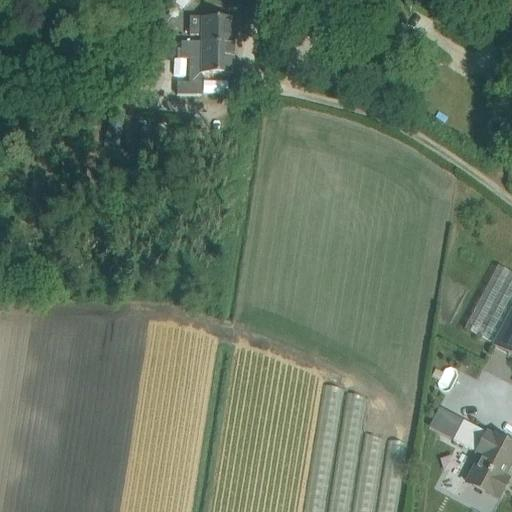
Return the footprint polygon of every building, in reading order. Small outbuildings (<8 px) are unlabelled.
[(314,0),(335,10),(339,0),(314,0)] [(511,0),(498,32),(511,38),(511,0)] [(201,37),(201,44),(201,45),(233,44),(233,19),(202,19),(202,18),(189,18),(189,36),(201,37)] [(233,61),(233,44),(201,45),(201,44),(178,43),(178,60),(186,60),(233,61)] [(324,53),(316,81),(342,89),(350,60),(324,53)] [(232,76),(233,61),(186,60),(185,84),(174,84),(174,96),(198,96),(198,75),(232,76)] [(511,357),(511,274),(499,267),(465,331),(493,346),(492,347),(511,357)] [(503,478),(511,460),(511,447),(464,422),(454,442),(477,453),(476,454),(481,457),(466,484),(497,500),(507,480),(503,478)]
